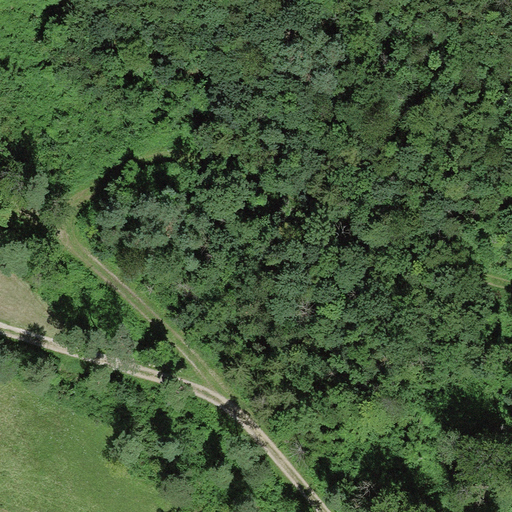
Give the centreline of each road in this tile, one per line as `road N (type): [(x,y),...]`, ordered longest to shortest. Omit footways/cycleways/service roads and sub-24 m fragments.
road 1 (track): [(41,223),(90,185),(183,173),(511,304)]
road 2 (track): [(324,511),(224,400),(216,379),(102,270),(0,189)]
road 3 (track): [(0,329),(224,400)]
